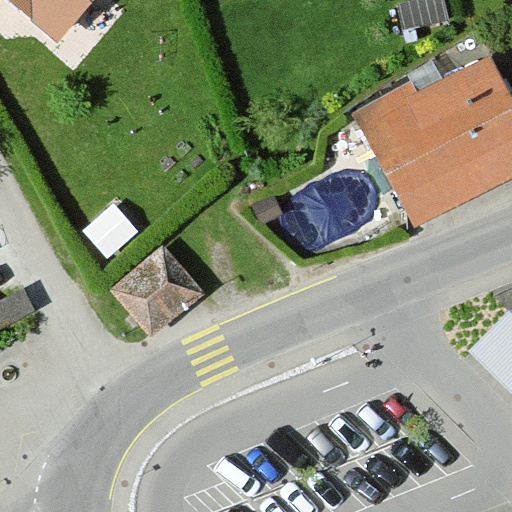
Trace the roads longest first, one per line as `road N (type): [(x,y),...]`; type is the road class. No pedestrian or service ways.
road 1 (unclassified): [(386,284),(188,368),(140,401)]
road 2 (residential): [(140,401),(20,230),(0,188)]
road 3 (unclassified): [(386,284),(410,341),(511,441)]
road 4 (unclassified): [(511,235),(386,284)]
road 5 (unclassified): [(140,401),(92,455),(71,511)]
